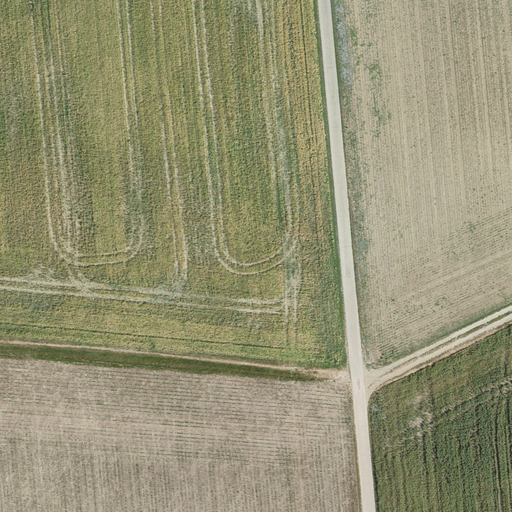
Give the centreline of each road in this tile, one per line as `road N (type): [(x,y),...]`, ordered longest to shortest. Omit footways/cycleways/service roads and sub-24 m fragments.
road 1 (track): [(0,343),(354,383),(511,312)]
road 2 (unclassified): [(366,511),(324,0)]
